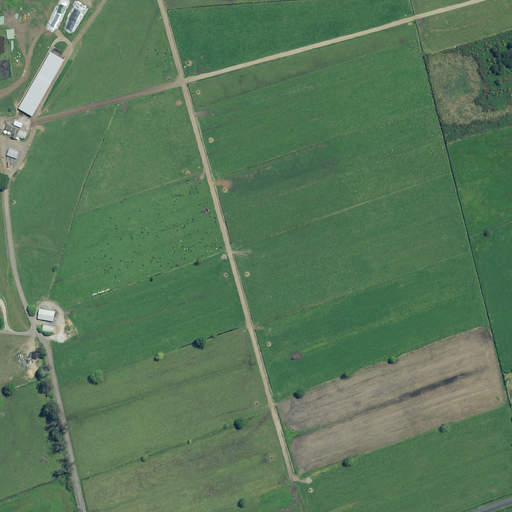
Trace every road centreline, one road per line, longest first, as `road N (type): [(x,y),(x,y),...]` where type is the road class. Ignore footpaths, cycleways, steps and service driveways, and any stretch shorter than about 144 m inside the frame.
road 1 (unknown): [(180,79),(32,124),(3,182),(9,259),(32,330)]
road 2 (unknown): [(32,330),(81,511)]
